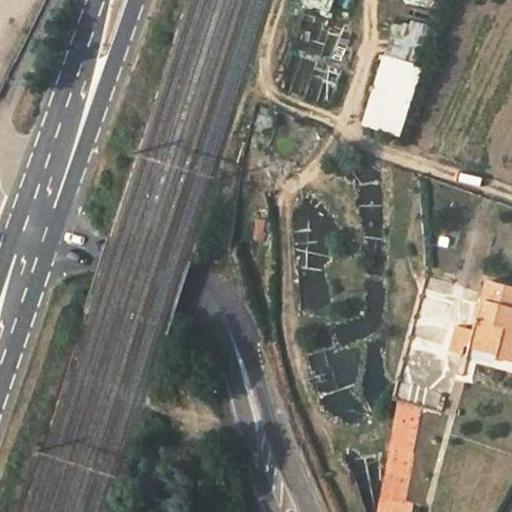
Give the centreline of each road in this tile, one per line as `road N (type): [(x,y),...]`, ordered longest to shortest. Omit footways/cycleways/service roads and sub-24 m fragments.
road 1 (tertiary): [(100,255),(197,290),(212,303),(290,511)]
road 2 (track): [(511,194),(366,145),(347,118),(370,42),(369,0)]
road 3 (secondary): [(34,227),(117,0)]
road 4 (residential): [(59,0),(0,123)]
